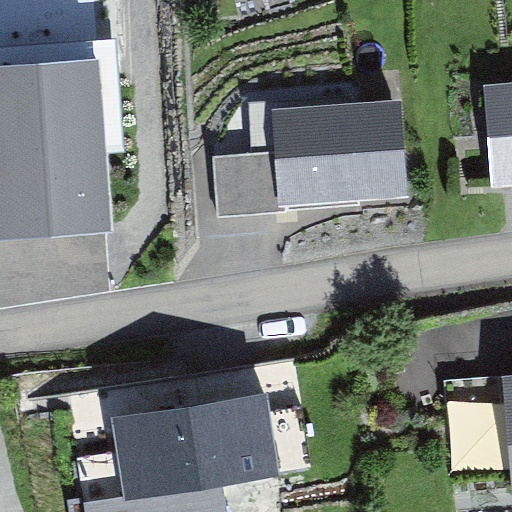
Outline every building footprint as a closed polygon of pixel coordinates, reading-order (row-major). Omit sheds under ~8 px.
[(0,243),(111,236),(106,161),(126,159),(118,44),(0,52),(0,243)] [(511,87),(481,90),(489,191),(511,189),(511,87)] [(282,214),(409,207),(404,110),(355,113),(354,97),(245,102),(248,158),(278,156),(282,214)] [(248,158),(210,161),(214,219),(282,214),(278,156),(248,158)] [(511,504),(511,503),(511,358),(503,360),(511,504)] [(268,380),(110,403),(123,488),(85,494),(88,511),(210,511),(227,509),(222,475),(281,466),(268,380)]
